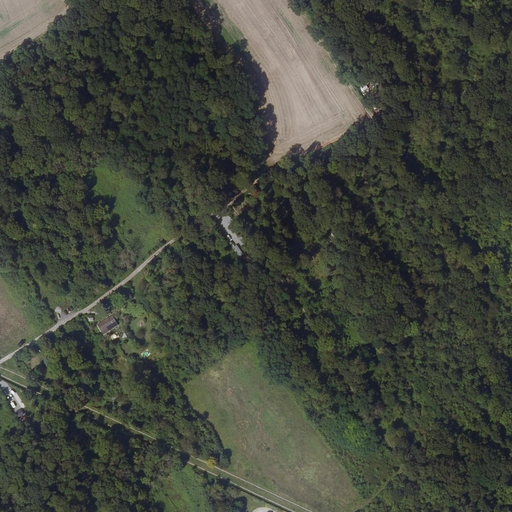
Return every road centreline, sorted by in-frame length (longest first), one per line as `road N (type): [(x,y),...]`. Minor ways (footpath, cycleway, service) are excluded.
road 1 (track): [(511,58),(429,105),(374,121),(266,174),(96,303),(0,362)]
road 2 (track): [(230,204),(434,511)]
road 3 (track): [(292,0),(374,121)]
